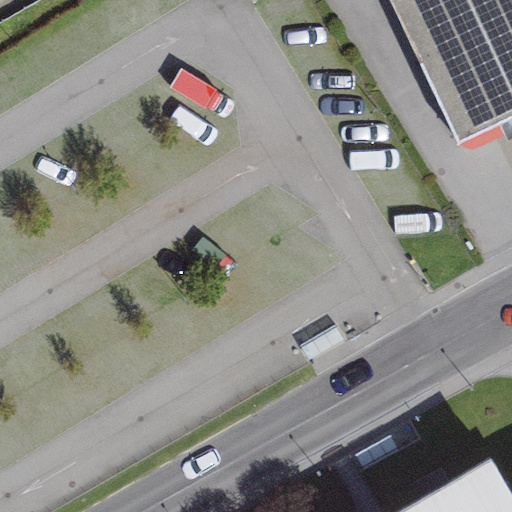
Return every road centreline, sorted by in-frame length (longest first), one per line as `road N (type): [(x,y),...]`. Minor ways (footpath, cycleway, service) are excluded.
road 1 (unclassified): [(143,511),(511,308)]
road 2 (unknown): [(511,266),(355,0)]
